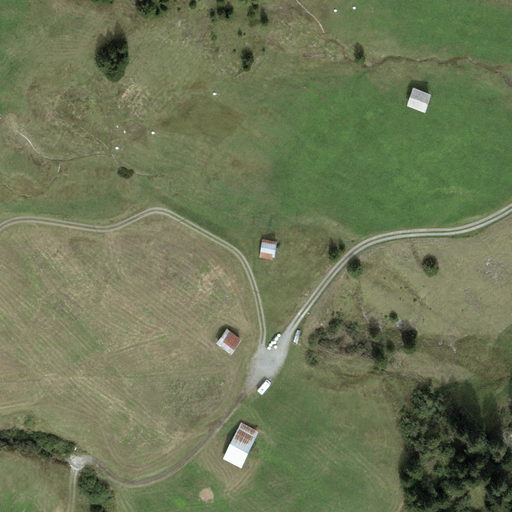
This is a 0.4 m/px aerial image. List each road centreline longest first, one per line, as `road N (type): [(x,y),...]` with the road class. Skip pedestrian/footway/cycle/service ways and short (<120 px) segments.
road 1 (track): [(255,383),(265,340),(256,283),(240,255),(161,212),(109,232),(27,220),(0,233)]
road 2 (track): [(71,511),(77,464),(88,461),(129,488),(160,482),(214,438),(255,383)]
